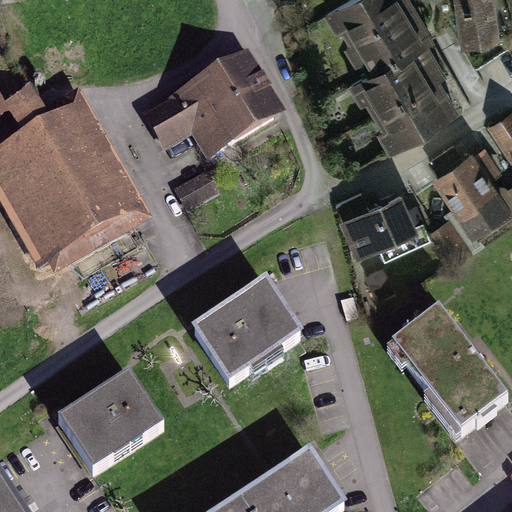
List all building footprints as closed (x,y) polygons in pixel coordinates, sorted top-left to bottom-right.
[(402,0),(373,0),(331,26),(365,81),(351,89),(386,145),(441,111),(427,87),(438,80),(420,52),(433,49),(402,0)] [(492,0),(447,0),(452,52),(496,48),(492,0)] [(242,64),(148,124),(188,186),(282,126),(242,64)] [(0,138),(3,144),(0,145),(0,200),(43,282),(144,230),(77,101),(30,125),(20,105),(0,115),(0,138)] [(511,118),(485,137),(511,176),(511,118)] [(484,153),(428,189),(466,248),(509,221),(488,187),(500,179),(484,153)] [(202,183),(175,198),(188,220),(215,205),(202,183)] [(344,221),(368,212),(361,194),(337,203),(344,221)] [(398,203),(337,229),(352,265),(413,239),(398,203)] [(448,229),(428,244),(450,272),(470,256),(448,229)] [(368,274),(375,300),(393,295),(386,269),(368,274)] [(268,288),(196,336),(231,388),(303,341),(268,288)] [(440,316),(386,354),(449,445),(504,407),(440,316)] [(130,379),(57,426),(91,478),(164,431),(130,379)] [(311,454),(224,511),(340,511),(347,507),(311,454)] [(22,511),(0,476),(0,511),(22,511)]
